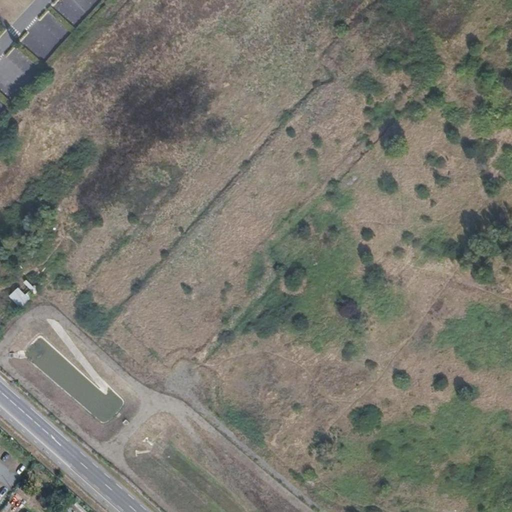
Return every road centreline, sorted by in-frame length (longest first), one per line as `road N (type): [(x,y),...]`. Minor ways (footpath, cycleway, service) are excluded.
road 1 (track): [(139,0),(0,151)]
road 2 (secondary): [(130,511),(0,393)]
